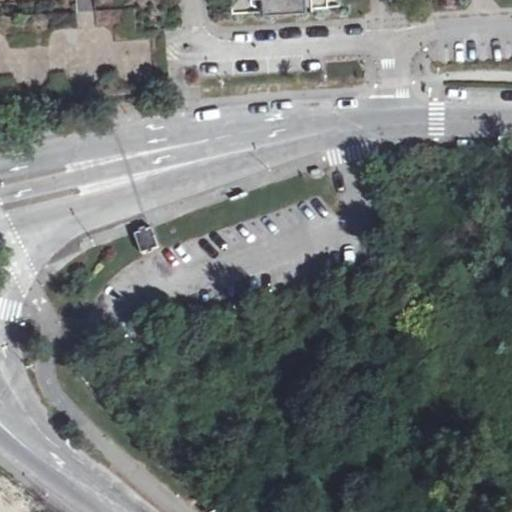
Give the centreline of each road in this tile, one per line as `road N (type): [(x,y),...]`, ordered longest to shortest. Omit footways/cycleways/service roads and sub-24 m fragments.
road 1 (residential): [(151,511),(68,445),(29,397),(5,340),(24,264),(85,210)]
road 2 (residential): [(511,120),(396,117),(184,160)]
road 3 (unknown): [(197,44),(165,56),(0,61)]
road 4 (residential): [(184,160),(0,193)]
road 5 (residential): [(184,160),(62,155),(0,168)]
road 6 (tertiary): [(127,511),(7,401)]
road 7 (tertiary): [(0,433),(97,511)]
